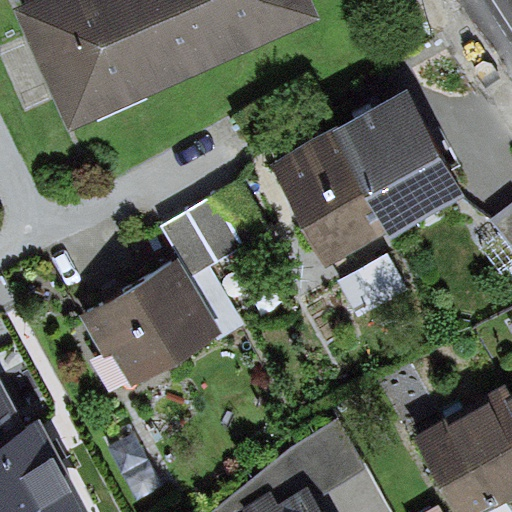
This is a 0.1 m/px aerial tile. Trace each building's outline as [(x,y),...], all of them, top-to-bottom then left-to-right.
[(311,0),(28,0),(12,7),(70,131),(319,16),(311,0)] [(464,194),(406,87),(337,125),(394,231),(464,194)] [(394,231),(337,125),(317,136),(266,163),(324,269),(394,231)] [(181,263),(189,277),(245,246),(216,195),(160,226),(181,263)] [(511,201),(491,218),(511,243),(511,201)] [(388,256),(340,283),(358,315),(406,288),(388,256)] [(189,277),(181,263),(83,318),(106,358),(115,353),(134,386),(223,336),(189,277)] [(28,429),(0,380),(0,511),(88,511),(52,447),(38,423),(28,429)] [(511,394),(506,384),(409,436),(449,511),(489,511),(511,500),(511,394)] [(311,489),(316,498),(369,467),(340,419),(288,451),(215,511),(240,511),(275,490),(284,505),(311,489)] [(324,511),(316,498),(311,489),(284,505),(275,490),(240,511),(324,511)]
